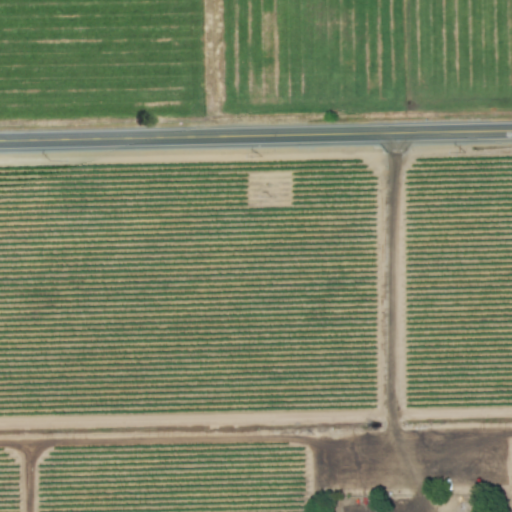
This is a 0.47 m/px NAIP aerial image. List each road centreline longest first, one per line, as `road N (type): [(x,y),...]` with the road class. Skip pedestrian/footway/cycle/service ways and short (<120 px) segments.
road 1 (residential): [(0,141),(511,131)]
road 2 (track): [(24,441),(511,432)]
